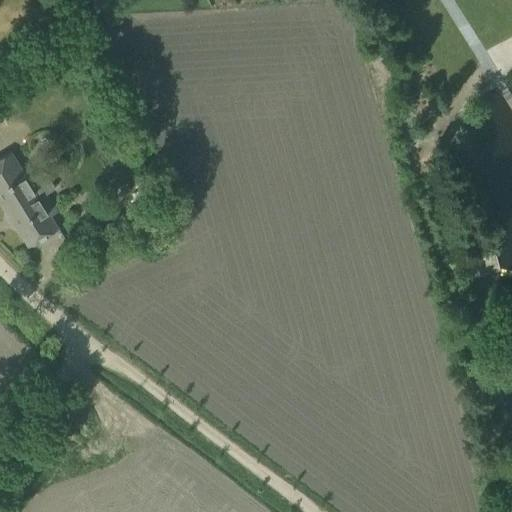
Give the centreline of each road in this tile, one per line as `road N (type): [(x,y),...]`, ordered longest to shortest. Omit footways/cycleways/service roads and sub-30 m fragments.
road 1 (track): [(85,343),(305,511)]
road 2 (unclassified): [(85,343),(0,454)]
